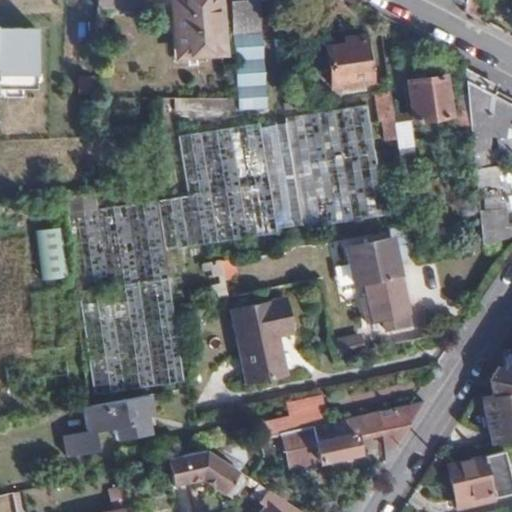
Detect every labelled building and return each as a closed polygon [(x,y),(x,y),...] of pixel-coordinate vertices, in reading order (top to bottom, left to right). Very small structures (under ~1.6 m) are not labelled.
[(222,52),(217,0),(173,0),(178,55),(222,52)] [(230,0),(234,41),(255,40),(252,0),(230,0)] [(462,10),(487,23),(490,0),(463,0),(463,6),(462,10)] [(40,26),(0,26),(0,94),(40,94),(40,26)] [(365,62),(362,38),(341,41),(341,48),(326,49),(331,88),(371,83),(369,62),(365,62)] [(261,54),(235,54),(239,100),(239,108),(264,105),(261,54)] [(496,89),(463,71),(470,134),(504,141),(508,128),(511,127),(511,106),(494,96),(496,89)] [(449,118),(444,80),(408,83),(413,122),(449,118)] [(393,125),(389,94),(374,96),(378,124),(382,124),(385,141),(395,140),(393,125)] [(239,100),(176,101),(176,115),(239,114),(239,108),(239,100)] [(367,152),(361,113),(346,115),(351,154),(367,152)] [(393,125),(395,140),(400,174),(416,171),(410,125),(393,125)] [(511,127),(508,128),(504,141),(501,148),(501,152),(505,161),(511,160),(511,127)] [(385,158),(373,160),(382,226),(394,225),(385,158)] [(369,160),(352,162),(363,230),(379,227),(369,160)] [(355,231),(346,173),(330,176),(341,233),(355,231)] [(333,234),(324,177),(295,181),(306,238),(333,234)] [(192,268),(220,263),(232,261),(221,192),(182,198),(192,268)] [(499,206),(499,194),(485,195),(486,207),(499,206)] [(507,212),(478,213),(482,247),(510,241),(507,212)] [(413,262),(408,226),(391,229),(393,242),(347,253),(351,275),(398,265),(413,262)] [(58,228),(34,230),(38,280),(62,278),(58,228)] [(408,319),(398,265),(351,275),(354,287),(364,285),(368,303),(362,304),(368,328),(384,325),(386,334),(404,330),(402,321),(408,319)] [(250,382),(284,374),(276,340),(292,336),(285,301),(236,313),(250,382)] [(481,397),(492,445),(511,440),(511,356),(510,359),(490,379),(493,395),(481,397)] [(285,378),(284,374),(250,382),(251,385),(285,378)] [(324,426),(318,397),(289,403),(292,418),(263,426),(265,439),(324,426)] [(149,422),(145,401),(86,410),(79,411),(82,434),(58,437),(61,456),(92,452),(90,436),(108,434),(110,445),(146,441),(144,423),(149,422)] [(395,447),(422,405),(409,407),(383,448),(382,451),(395,447)] [(409,407),(324,426),(265,439),(268,452),(315,441),(316,447),(296,452),(298,463),(292,464),(295,473),(358,457),(356,440),(381,433),(383,448),(409,407)] [(216,461),(204,453),(157,463),(162,486),(164,489),(187,475),(202,484),(207,475),(209,477),(213,472),(211,471),(216,461)] [(493,504),(482,460),(447,469),(458,511),(493,504)] [(296,511),(263,491),(256,505),(260,508),(257,511),(296,511)]
